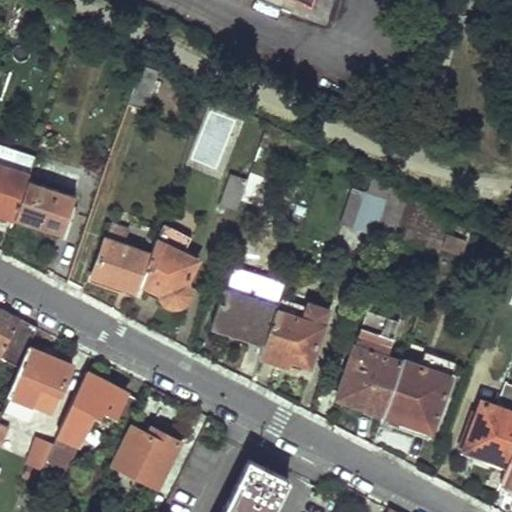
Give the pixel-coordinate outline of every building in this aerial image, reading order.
[(153,79),(138,73),(126,105),(142,110),(153,79)] [(204,132),(228,137),(231,121),(207,117),(204,132)] [(292,149),(263,138),(259,150),(288,160),(292,149)] [(0,223),(10,227),(12,220),(27,180),(28,174),(0,164),(0,223)] [(375,235),(392,185),(374,175),(367,195),(352,189),(341,223),(375,235)] [(237,211),(247,181),(231,176),(221,206),(237,211)] [(74,196),(27,180),(12,220),(61,236),(74,196)] [(454,216),(392,185),(375,235),(373,239),(437,261),(454,216)] [(191,234),(162,220),(149,254),(137,288),(152,294),(156,294),(160,293),(163,296),(166,300),(171,303),(177,303),(180,301),(186,299),(189,295),(189,283),(197,261),(186,256),(187,253),(184,252),(191,234)] [(92,276),(136,292),(137,288),(149,254),(106,238),(92,276)] [(263,345),(277,304),(227,286),(212,327),(263,345)] [(424,296),(415,292),(406,316),(415,320),(424,296)] [(307,307),(280,297),(277,304),(263,345),(258,355),(300,371),(303,364),(308,366),(329,308),(310,301),(307,307)] [(0,358),(18,368),(27,347),(36,327),(0,308),(0,358)] [(380,417),(401,361),(389,356),(400,322),(368,311),(341,391),(364,401),(363,406),(366,407),(365,411),(380,417)] [(71,364),(27,347),(18,368),(7,396),(51,414),(71,364)] [(380,417),(379,421),(428,439),(456,361),(424,350),(418,364),(402,358),(401,361),(380,417)] [(134,395),(84,373),(77,388),(41,469),(47,472),(49,467),(51,467),(55,459),(61,461),(70,439),(77,442),(90,413),(110,422),(113,414),(123,419),(134,395)] [(463,446),(506,463),(511,448),(511,384),(506,382),(497,406),(481,400),(463,446)] [(0,416),(0,437),(6,440),(13,422),(0,416)] [(133,418),(110,463),(154,486),(177,440),(133,418)] [(27,461),(39,467),(50,444),(37,438),(27,461)] [(511,448),(506,463),(498,486),(511,490),(511,448)] [(89,490),(101,465),(87,458),(75,483),(89,490)] [(270,511),(286,479),(247,460),(221,511),(270,511)]
